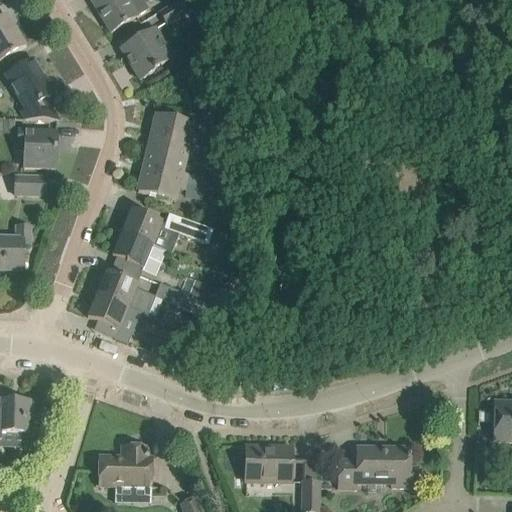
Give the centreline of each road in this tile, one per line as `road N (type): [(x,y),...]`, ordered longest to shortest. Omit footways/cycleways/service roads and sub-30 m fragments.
road 1 (residential): [(85,366),(252,410),(330,402),(460,366)]
road 2 (residential): [(40,0),(109,120),(30,349)]
road 3 (residential): [(85,366),(57,462),(24,496),(0,501)]
road 4 (residential): [(458,511),(460,366)]
